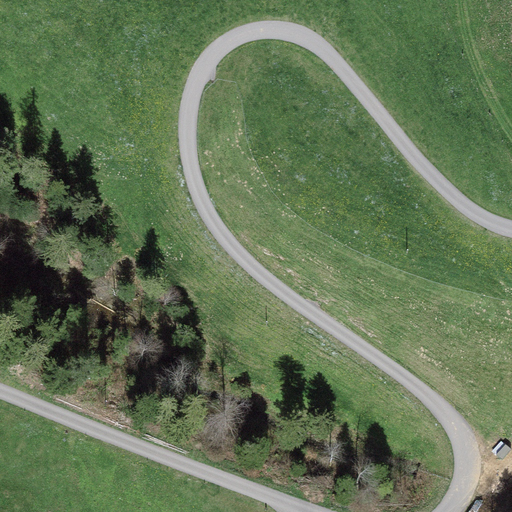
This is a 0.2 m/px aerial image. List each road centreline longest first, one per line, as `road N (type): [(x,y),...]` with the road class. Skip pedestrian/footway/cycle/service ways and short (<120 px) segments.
road 1 (track): [(511,231),(453,203),(306,37),(268,27),(222,42),(189,91),(188,174),(222,241),(454,416),(474,464),(447,511)]
road 2 (track): [(292,511),(0,391)]
road 3 (track): [(511,130),(491,103),(471,0)]
